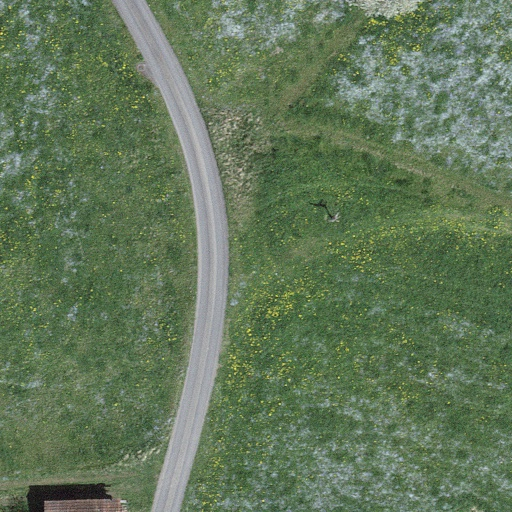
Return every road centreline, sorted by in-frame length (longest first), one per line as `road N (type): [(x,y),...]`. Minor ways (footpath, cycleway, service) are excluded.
road 1 (track): [(165,511),(206,346),(212,230),(192,125),(129,0)]
road 2 (track): [(0,495),(173,483)]
